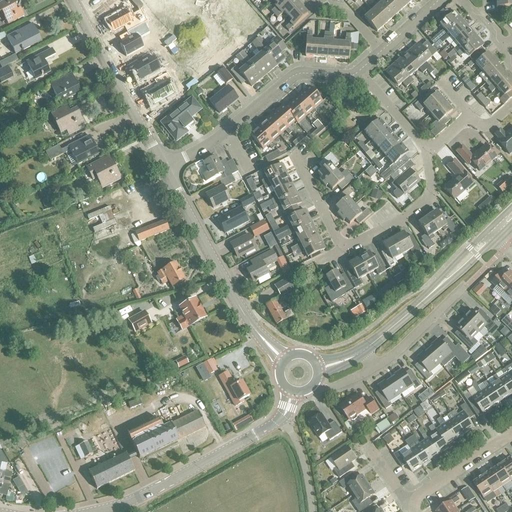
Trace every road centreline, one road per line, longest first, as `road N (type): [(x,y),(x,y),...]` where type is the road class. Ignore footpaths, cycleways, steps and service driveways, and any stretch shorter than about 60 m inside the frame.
road 1 (residential): [(96,511),(164,485),(275,423),(292,391)]
road 2 (tertiary): [(283,361),(251,327),(163,168)]
road 3 (tertiary): [(317,369),(363,351),(494,232)]
road 4 (residential): [(163,168),(213,141),(290,77),(358,71)]
road 5 (tertiary): [(163,168),(70,0)]
road 6 (residential): [(425,154),(430,187),(421,204),(342,249)]
road 7 (residential): [(413,511),(420,494),(511,433)]
